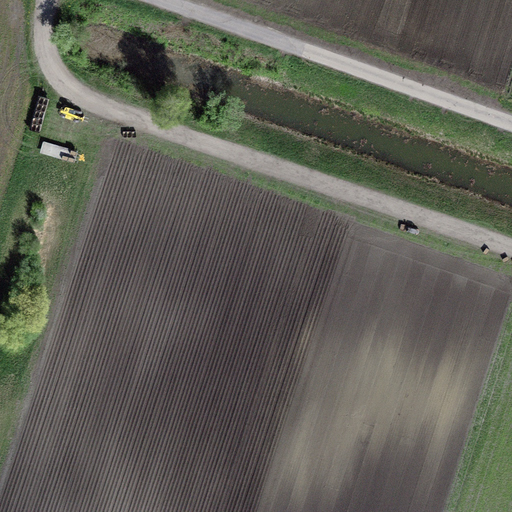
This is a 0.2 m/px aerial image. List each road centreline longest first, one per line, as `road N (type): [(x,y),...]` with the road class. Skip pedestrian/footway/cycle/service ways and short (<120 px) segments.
road 1 (track): [(511,251),(82,101),(47,65),(46,0)]
road 2 (track): [(511,128),(152,0)]
